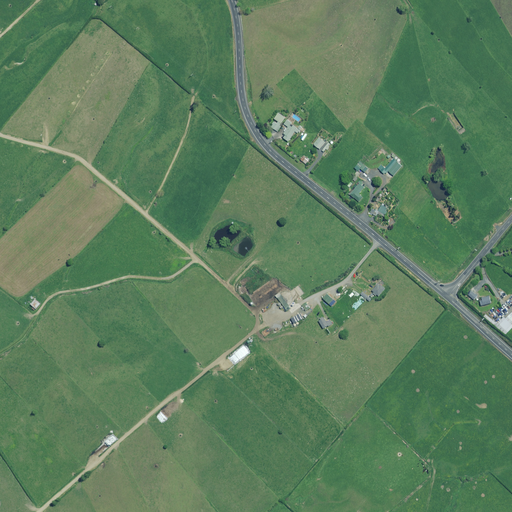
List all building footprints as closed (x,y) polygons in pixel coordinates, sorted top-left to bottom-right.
[(285,118),(279,113),(274,119),(278,122),(277,124),(274,122),(270,126),(278,132),(281,127),(280,126),(285,118)] [(299,125),(298,127),(287,119),(284,124),(289,127),(284,134),(286,135),(284,138),(289,141),(296,131),(299,133),(303,127),(299,125)] [(319,137),(314,144),(318,148),(320,149),(326,142),(324,141),(319,137)] [(330,144),(327,142),(321,150),(324,152),(330,144)] [(393,154),(391,156),(399,163),(401,160),(393,154)] [(381,165),(378,169),(384,174),(385,173),(386,174),(388,172),(394,176),(402,166),(393,159),(386,169),(381,165)] [(366,166),(360,162),(358,164),(357,162),(355,164),(362,170),(366,166)] [(364,188),(360,184),(350,194),(359,202),(363,197),(359,194),(364,188)] [(377,214),(384,217),(389,207),(382,203),(377,212),(372,209),(370,213),(376,216),(377,214)] [(373,291),(374,292),(373,293),(376,296),(377,295),(379,296),(385,289),(379,283),(373,291)] [(477,295),(471,291),(468,295),(474,300),(477,295)] [(336,302),(327,294),(323,298),(331,306),(336,302)] [(291,308),(281,295),(277,297),(287,311),(291,308)] [(491,303),(489,296),(481,298),(482,300),(480,301),(481,306),(491,303)] [(41,304),(35,299),(30,304),(36,309),(41,304)] [(310,308),(308,305),(310,303),(309,300),(306,302),(302,305),(306,311),(310,308)] [(501,320),(500,319),(496,323),(486,314),(484,316),(505,335),(511,327),(511,324),(511,323),(511,311),(506,319),(504,317),(501,320)] [(326,322),(324,317),(319,320),(324,329),(329,326),(332,324),(330,320),(326,322)]
